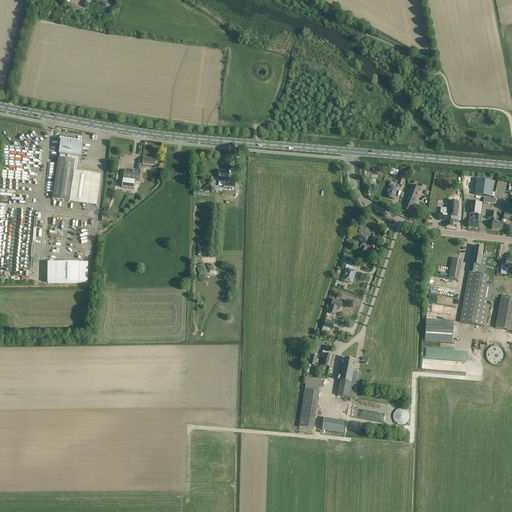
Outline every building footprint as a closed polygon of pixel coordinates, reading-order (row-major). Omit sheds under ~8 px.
[(70,202),(88,205),(97,206),(101,175),(78,172),(82,144),(62,141),(59,159),(56,179),(53,200),(70,202)] [(155,166),(155,164),(156,159),(149,158),(149,159),(144,158),(144,157),(143,157),(143,164),(155,166)] [(124,170),(123,179),(122,187),(134,189),(135,181),(139,182),(141,172),(124,170)] [(219,181),(224,182),(224,188),(235,189),(236,181),(229,181),(230,178),(228,178),(228,171),(218,170),(218,177),(218,180),(219,181)] [(390,190),(387,198),(394,200),(399,185),(402,186),(405,179),(400,177),(398,184),(390,181),(388,189),(390,190)] [(476,180),(474,195),(491,198),(494,182),(476,180)] [(408,197),(403,209),(410,213),(420,189),(410,185),(406,196),(408,197)] [(441,208),(440,220),(447,221),(446,227),(453,227),(454,216),(457,216),(458,202),(457,202),(457,196),(450,195),(450,201),(448,201),(447,208),(441,208)] [(480,214),(482,202),(473,201),(471,213),(480,214)] [(501,223),(498,222),(497,229),(502,230),(504,220),(511,221),(511,218),(511,205),(509,205),(508,213),(504,213),(503,220),(501,220),(501,223)] [(469,219),(469,223),(468,228),(478,229),(480,217),(476,216),(476,220),(469,219)] [(359,248),(361,250),(359,253),(363,256),(367,249),(363,247),(365,244),(370,236),(366,234),(366,235),(359,231),(355,238),(363,243),(359,248)] [(482,256),(483,248),(475,247),(474,252),(470,272),(484,275),(486,262),(487,257),(482,256)] [(352,256),(344,253),(342,259),(350,262),(352,256)] [(449,278),(457,280),(460,260),(452,258),(449,278)] [(502,263),(501,269),(500,274),(504,274),(505,269),(505,268),(511,268),(511,260),(507,260),(506,264),(502,263)] [(88,263),(47,263),(47,284),(88,284),(88,263)] [(344,281),(347,282),(352,284),(356,272),(352,271),(353,267),(346,265),(345,269),(348,269),(344,281)] [(470,272),(461,323),(485,327),(488,308),(492,287),(485,286),(487,276),(484,275),(470,273),(470,272)] [(454,288),(455,281),(434,278),(433,285),(436,285),(437,283),(438,283),(438,281),(448,283),(447,287),(454,288)] [(511,331),(511,300),(500,298),(495,328),(511,331)] [(329,313),(330,313),(335,315),(336,311),(337,311),(338,311),(339,310),(340,309),(340,308),(342,303),(333,300),(332,303),(331,303),(330,305),(332,306),(329,313)] [(426,319),(425,341),(452,343),(454,321),(426,319)] [(324,327),(333,329),(334,323),(326,320),(324,327)] [(323,351),(322,354),(321,358),(324,359),(322,365),(329,367),(332,356),(328,355),(329,353),(323,351)] [(315,366),(317,356),(309,354),(307,364),(308,365),(311,365),(315,366)] [(355,399),(359,378),(360,373),(353,371),(355,361),(344,359),(337,395),(355,399)] [(298,427),(314,429),(319,392),(304,390),(298,427)] [(333,420),(335,411),(335,408),(327,407),(326,409),(324,408),(324,412),(326,413),(324,418),(333,420)] [(409,420),(409,414),(405,410),(399,409),(395,412),(393,417),(395,422),(399,425),(405,424),(409,420)] [(324,418),(322,430),(343,433),(344,421),(333,420),(324,418)]
